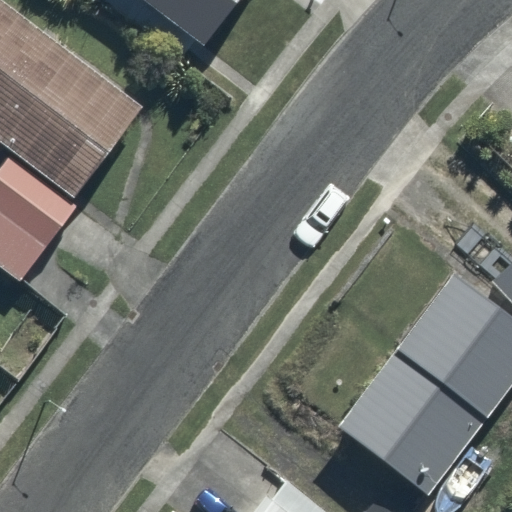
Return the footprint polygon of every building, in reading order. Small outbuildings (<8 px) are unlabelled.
[(0,0),(0,138),(4,133),(78,193),(144,112),(4,0),(0,0)] [(155,0),(211,41),(241,0),(155,0)] [(87,206),(14,150),(0,167),(0,263),(27,284),(87,206)] [(511,262),(494,279),(511,297),(511,262)] [(394,342),(496,414),(511,390),(511,315),(445,269),(394,342)] [(496,414),(394,342),(339,420),(442,491),(496,414)] [(338,511),(286,470),(252,511),(338,511)]
